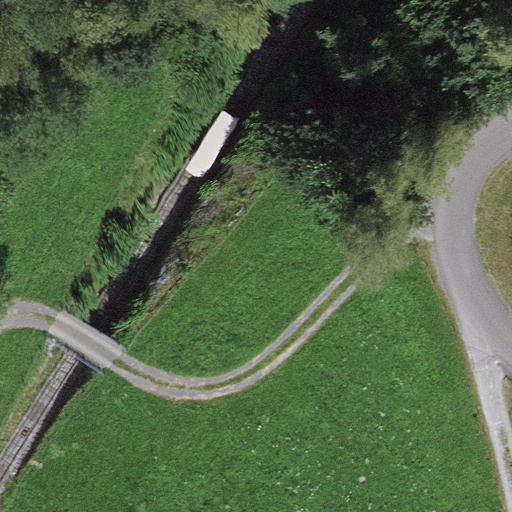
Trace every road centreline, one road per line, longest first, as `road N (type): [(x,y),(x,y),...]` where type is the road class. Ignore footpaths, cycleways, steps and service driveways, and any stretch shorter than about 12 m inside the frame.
road 1 (unclassified): [(511,131),(467,176),(455,216),(459,258),(486,316),(511,345)]
road 2 (track): [(486,316),(511,477)]
